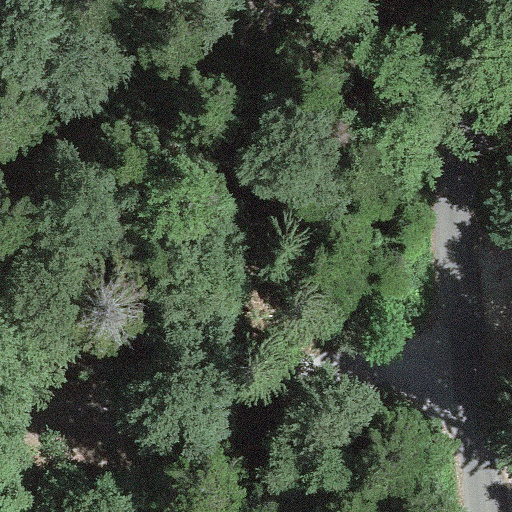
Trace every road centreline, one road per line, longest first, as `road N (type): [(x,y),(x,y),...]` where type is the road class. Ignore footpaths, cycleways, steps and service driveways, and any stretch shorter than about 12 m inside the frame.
road 1 (track): [(0,412),(68,387),(359,370),(464,331),(511,300)]
road 2 (unclassified): [(511,96),(489,108),(457,214),(483,511)]
